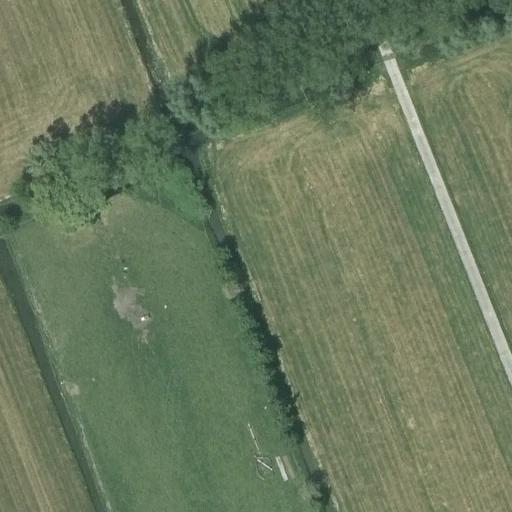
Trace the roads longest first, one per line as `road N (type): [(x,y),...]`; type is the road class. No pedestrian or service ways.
road 1 (track): [(497,0),(142,129),(0,190)]
road 2 (track): [(511,362),(368,0)]
